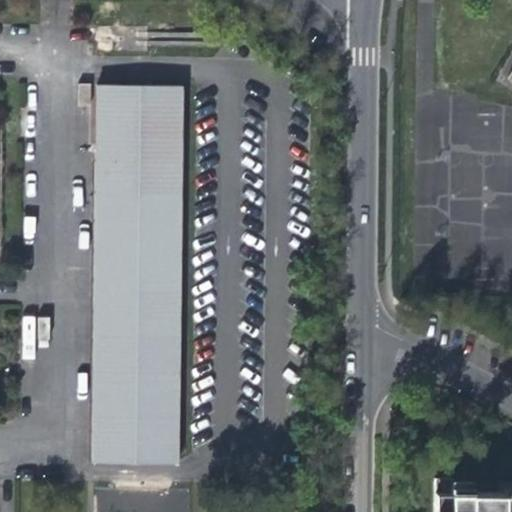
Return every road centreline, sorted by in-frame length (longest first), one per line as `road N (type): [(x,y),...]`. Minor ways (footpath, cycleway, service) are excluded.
road 1 (residential): [(360,326),(366,0)]
road 2 (residential): [(358,511),(360,326)]
road 3 (residential): [(360,326),(379,328),(511,403)]
